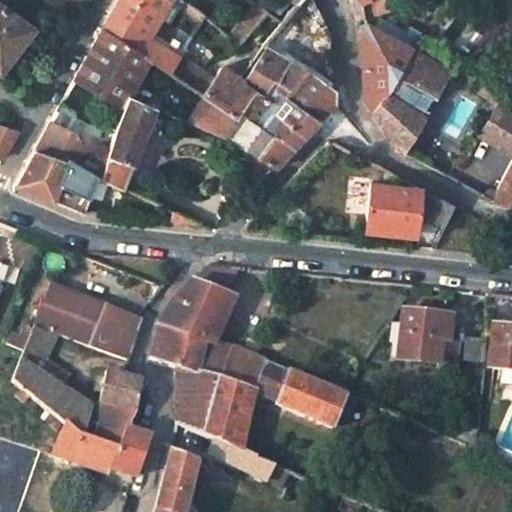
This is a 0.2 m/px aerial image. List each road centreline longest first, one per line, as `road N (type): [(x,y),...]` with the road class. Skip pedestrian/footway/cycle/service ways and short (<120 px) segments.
road 1 (residential): [(511,275),(83,230),(0,199)]
road 2 (residential): [(336,0),(348,28),(354,100),(397,162),(511,222)]
road 3 (trunk): [(274,0),(511,67)]
